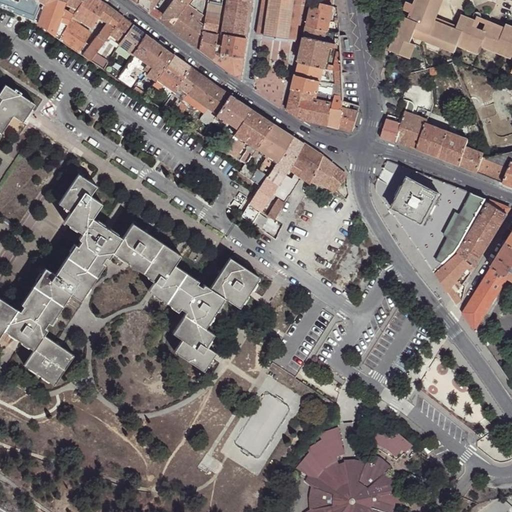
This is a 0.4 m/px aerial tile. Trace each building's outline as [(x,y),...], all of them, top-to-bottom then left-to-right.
[(0,0),(0,7),(34,20),(35,16),(37,12),(38,6),(39,7),(41,2),(36,0),(27,0),(28,1),(27,1),(25,6),(22,5),(9,0),(0,0)] [(60,0),(36,0),(41,2),(39,7),(44,9),(42,15),(40,19),(39,23),(54,35),(56,30),(59,21),(61,16),(60,16),(55,14),(60,0)] [(66,0),(60,0),(55,14),(60,16),(63,10),(65,4),(66,0)] [(81,0),(66,0),(65,4),(72,7),(77,8),(81,0)] [(81,0),(77,8),(72,16),(79,19),(93,28),(99,18),(107,6),(97,0),(81,0)] [(138,0),(137,4),(148,12),(152,7),(157,0),(138,0)] [(159,21),(169,28),(187,4),(180,0),(173,0),(163,15),(159,21)] [(192,0),(189,6),(195,10),(199,3),(196,1),(194,0),(192,0)] [(206,11),(219,14),(221,2),(220,0),(207,0),(207,4),(205,11),(206,11)] [(245,0),(226,0),(221,35),(222,35),(242,38),(242,37),(248,0),(245,0)] [(263,0),(257,36),(265,37),(270,0),(263,0)] [(281,40),(285,40),(285,41),(287,41),(288,41),(293,0),(270,0),(265,37),(265,38),(267,38),(272,38),(272,39),(274,39),(279,39),(279,40),(280,40),(281,40)] [(293,0),(288,41),(295,42),(300,0),(293,0)] [(442,6),(425,0),(419,0),(418,6),(412,21),(408,19),(403,17),(389,52),(410,59),(416,46),(411,43),(413,37),(455,54),(457,46),(462,33),(456,30),(434,21),(437,15),(438,16),(442,6)] [(418,6),(419,0),(415,0),(413,6),(407,3),(404,11),(411,13),(408,19),(412,21),(418,6)] [(169,28),(178,35),(195,10),(189,6),(187,4),(169,28)] [(122,17),(107,6),(99,18),(107,24),(98,36),(97,36),(85,52),(83,56),(90,61),(95,54),(100,47),(106,40),(110,34),(122,17)] [(70,10),(68,13),(72,16),(77,8),(72,7),(70,10)] [(148,12),(159,21),(163,15),(161,14),(152,7),(148,12)] [(331,12),(319,9),(310,7),(308,16),(329,21),(328,22),(329,22),(331,12)] [(63,10),(60,16),(61,16),(59,21),(66,26),(70,20),(72,16),(68,13),(66,12),(63,10)] [(178,35),(186,41),(199,21),(203,16),(200,14),(195,10),(178,35)] [(199,50),(212,60),(213,52),(215,44),(216,34),(219,15),(206,12),(205,17),(203,27),(199,50)] [(79,19),(72,16),(70,20),(76,24),(77,22),(79,19)] [(308,16),(306,27),(327,32),(329,22),(328,22),(329,21),(308,16)] [(133,25),(122,17),(110,34),(118,40),(120,42),(133,25)] [(461,17),(456,30),(462,33),(457,46),(479,55),(482,48),(510,59),(511,53),(511,28),(506,26),(505,28),(503,32),(486,25),(483,32),(473,28),(476,22),(461,17)] [(486,25),(503,32),(505,28),(477,17),(476,22),(473,28),(483,32),(486,25)] [(76,24),(70,20),(66,26),(61,33),(58,39),(78,52),(81,49),(90,33),(79,26),(76,24)] [(186,41),(199,50),(203,27),(199,24),(199,21),(186,41)] [(146,35),(133,25),(120,42),(119,44),(118,45),(132,54),(133,53),(146,35)] [(306,27),(303,38),(325,42),(327,32),(306,27)] [(157,42),(146,35),(133,53),(139,58),(146,63),(150,66),(147,71),(146,73),(154,80),(173,54),(157,42)] [(220,53),(242,57),(245,38),(242,37),(242,38),(222,35),(221,45),(220,53)] [(325,42),(303,38),(302,43),(302,45),(298,63),(323,68),(325,69),(326,65),(329,48),(330,44),(325,42)] [(111,44),(106,40),(100,47),(106,52),(111,44)] [(239,73),(242,57),(220,53),(213,52),(212,60),(234,75),(239,73)] [(139,58),(133,53),(132,54),(127,61),(132,64),(133,65),(134,65),(139,58)] [(340,72),(339,53),(336,53),(333,67),(332,71),(337,72),(340,72)] [(107,62),(95,54),(90,61),(103,70),(106,64),(107,62)] [(190,67),(173,54),(154,80),(153,82),(171,94),(171,93),(172,92),(176,86),(190,67)] [(146,63),(139,58),(134,65),(141,70),(143,67),(146,63)] [(132,64),(127,61),(119,73),(116,78),(120,81),(122,77),(132,64)] [(320,79),(323,68),(298,63),(295,76),(320,81),(320,79)] [(119,73),(106,64),(103,70),(116,78),(119,73)] [(443,65),(429,69),(430,76),(445,72),(443,65)] [(199,74),(190,67),(176,86),(184,91),(186,92),(199,74)] [(429,69),(415,72),(415,78),(430,76),(429,69)] [(405,74),(405,82),(416,81),(415,78),(415,72),(405,74)] [(219,88),(199,74),(186,92),(207,107),(219,88)] [(318,88),(320,81),(295,76),(292,89),(303,91),(313,94),(316,94),(317,92),(318,88)] [(120,81),(128,87),(132,84),(122,77),(120,81)] [(171,94),(153,82),(152,83),(149,87),(167,99),(171,94)] [(0,135),(13,115),(23,121),(35,103),(21,93),(22,91),(16,87),(15,89),(5,83),(0,90),(0,135)] [(143,96),(145,93),(141,91),(132,84),(128,87),(143,96)] [(342,98),(341,86),(334,85),(333,84),(333,88),(331,95),(334,96),(340,98),(340,97),(342,98)] [(184,91),(176,86),(172,92),(171,93),(178,97),(168,113),(171,115),(180,101),(182,98),(184,95),(186,92),(184,91)] [(330,95),(331,95),(333,88),(327,86),(327,88),(324,87),(321,86),(318,88),(317,92),(319,92),(325,94),(327,94),(330,95)] [(230,95),(219,88),(207,107),(217,114),(230,95)] [(301,99),(303,91),(292,89),(287,111),(300,119),(301,119),(299,117),(301,107),(299,107),(301,99)] [(312,100),(313,94),(303,91),(301,99),(311,101),(312,100)] [(207,107),(186,92),(184,95),(182,98),(204,113),(206,110),(207,107)] [(251,109),(230,95),(217,114),(217,115),(223,119),(226,121),(237,129),(251,109)] [(340,101),(340,98),(334,96),(332,104),(331,109),(341,111),(341,110),(340,101)] [(327,125),(331,109),(332,104),(328,103),(312,100),(311,101),(301,99),(299,107),(301,107),(299,117),(301,119),(300,119),(313,122),(327,125)] [(395,142),(396,142),(405,146),(416,116),(405,112),(408,101),(403,100),(399,111),(397,119),(399,119),(402,120),(401,125),(395,142)] [(186,106),(180,101),(171,115),(177,119),(180,115),(186,106)] [(351,131),(352,132),(357,112),(345,109),(343,108),(342,110),(339,129),(351,132),(351,131)] [(272,123),(251,109),(237,129),(234,134),(245,142),(248,143),(251,145),(255,148),(272,123)] [(342,110),(341,110),(341,111),(331,109),(327,125),(339,129),(342,110)] [(180,115),(177,119),(183,123),(186,119),(180,115)] [(202,116),(199,120),(209,126),(212,122),(204,117),(202,116)] [(427,121),(416,116),(405,146),(416,150),(426,124),(427,121)] [(395,143),(396,142),(395,142),(401,125),(402,120),(399,119),(397,124),(386,120),(381,136),(380,138),(395,143)] [(292,137),(272,123),(255,148),(261,152),(265,154),(268,156),(277,162),(292,137)] [(468,140),(426,124),(416,150),(437,158),(459,166),(466,147),(468,140)] [(479,133),(475,124),(472,126),(468,127),(470,135),(479,133)] [(224,150),(233,135),(227,132),(218,146),(224,150)] [(245,142),(234,134),(233,135),(224,150),(235,157),(245,142)] [(482,142),(479,135),(474,137),(476,144),(479,143),(482,142)] [(303,144),(292,137),(277,162),(274,168),(285,175),(288,170),(303,144)] [(322,156),(303,144),(288,170),(301,178),(310,184),(311,182),(322,156)] [(484,154),(466,147),(459,166),(476,173),(483,156),(484,155),(484,154)] [(261,152),(255,148),(252,153),(247,159),(254,163),(261,152)] [(247,159),(252,153),(246,149),(239,160),(245,164),(247,159)] [(511,151),(488,158),(487,158),(483,156),(476,173),(503,183),(511,161),(511,159),(511,151)] [(335,166),(322,156),(311,182),(326,187),(327,187),(335,166)] [(511,161),(503,183),(511,186),(511,161)] [(255,171),(245,164),(239,172),(250,179),(255,171)] [(347,176),(335,166),(327,187),(326,187),(326,188),(329,189),(335,193),(347,176)] [(285,175),(274,168),(268,177),(267,176),(266,179),(278,187),(285,175)] [(266,179),(267,176),(257,170),(256,169),(255,171),(250,179),(260,186),(265,178),(266,179)] [(54,385),(73,354),(44,334),(47,329),(44,327),(48,321),(51,324),(71,294),(82,300),(106,264),(102,262),(106,257),(109,259),(113,254),(155,282),(149,291),(179,311),(181,309),(185,312),(171,333),(181,340),(173,352),(204,372),(216,355),(205,347),(213,335),(203,329),(224,298),(239,309),(259,278),(229,258),(208,288),(202,284),(199,288),(194,285),(196,281),(172,264),(179,254),(130,221),(120,236),(90,216),(100,201),(89,193),(95,183),(77,171),(58,201),(69,209),(63,219),(80,231),(77,236),(80,239),(77,244),(73,242),(53,272),(44,266),(19,302),(22,305),(19,310),(0,297),(0,333),(3,329),(33,349),(23,365),(54,385)] [(291,179),(285,175),(278,187),(272,195),(279,199),(285,203),(289,197),(299,181),(293,177),(291,179)] [(278,187),(266,179),(265,178),(260,186),(249,204),(260,212),(261,212),(264,209),(272,195),(278,187)] [(440,194),(408,178),(392,209),(423,225),(440,194)] [(486,199),(471,193),(460,215),(456,213),(445,235),(448,237),(437,260),(443,264),(455,252),(459,246),(469,229),(485,201),(486,199)] [(279,199),(268,216),(274,221),(285,203),(279,199)] [(489,203),(485,201),(469,229),(471,231),(462,246),(457,253),(474,268),(508,214),(506,214),(489,203)] [(510,208),(491,201),(489,203),(506,214),(510,208)] [(242,216),(253,224),(260,212),(249,204),(242,216)] [(264,214),(261,212),(260,212),(253,224),(259,228),(266,216),(264,214)] [(511,245),(507,242),(492,267),(509,278),(511,279),(511,245)] [(454,256),(435,274),(447,293),(452,299),(457,307),(461,302),(449,290),(455,283),(457,281),(467,269),(471,272),(474,268),(457,253),(454,256)] [(475,331),(509,278),(492,267),(463,313),(475,331)] [(478,335),(511,282),(511,279),(509,278),(475,331),(478,335)] [(335,459),(343,455),(340,429),(317,435),(320,441),(305,451),(307,453),(296,470),(308,478),(308,477),(319,476),(332,486),(335,482),(340,479),(335,468),(338,467),(335,459)] [(394,435),(375,433),(372,442),(382,447),(383,447),(390,452),(391,451),(397,455),(403,450),(406,454),(413,447),(407,441),(406,442),(398,436),(396,437),(394,436),(394,435)] [(346,467),(345,464),(338,467),(335,468),(340,479),(335,482),(332,486),(319,476),(308,477),(308,478),(304,484),(311,490),(309,501),(310,510),(306,511),(390,511),(392,505),(392,495),(395,494),(395,492),(404,489),(401,480),(391,474),(387,468),(389,465),(384,460),(369,453),(365,462),(363,468),(355,466),(346,467)]
